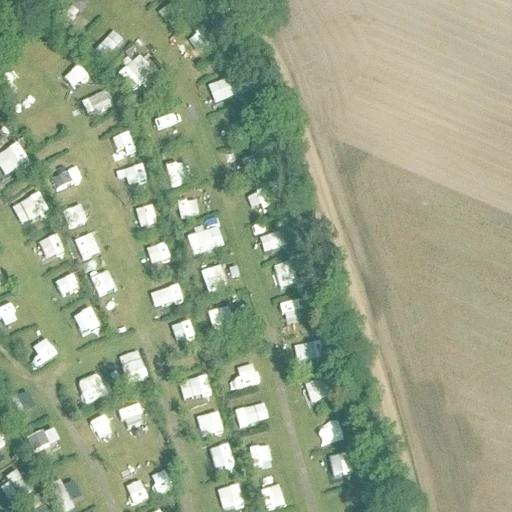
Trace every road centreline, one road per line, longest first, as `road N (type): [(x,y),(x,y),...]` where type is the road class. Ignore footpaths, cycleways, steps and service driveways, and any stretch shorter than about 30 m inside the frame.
road 1 (track): [(226,0),(254,32),(267,63),(412,511)]
road 2 (track): [(108,0),(176,65),(271,333)]
road 3 (track): [(32,44),(68,107),(143,339)]
road 4 (track): [(0,226),(63,346),(65,373),(48,397)]
